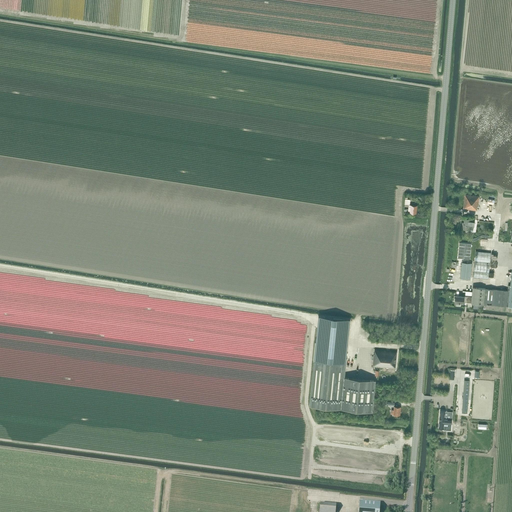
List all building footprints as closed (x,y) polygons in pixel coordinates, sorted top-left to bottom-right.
[(465,194),(463,209),(475,211),(475,210),(478,210),(479,199),(479,196),(465,194)] [(410,211),(410,212),(416,213),(416,205),(410,205),(410,199),(408,199),(408,197),(405,197),(404,204),(409,205),(408,211),(410,211)] [(496,208),(496,200),(485,199),(484,208),(496,208)] [(462,224),(461,228),(470,229),(473,230),(473,227),(474,220),(471,219),(464,218),(464,222),(463,224),(462,224)] [(459,242),(458,258),(470,259),(471,243),(459,242)] [(475,251),(473,277),(488,279),(491,253),(475,251)] [(470,279),(472,263),(462,262),(460,278),(470,279)] [(472,297),(471,303),(474,303),(473,308),(481,309),(481,304),(509,307),(509,306),(510,291),(508,290),(472,287),(472,297)] [(397,352),(375,350),(374,355),(373,355),(373,366),(395,368),(397,352)] [(314,360),(309,405),(372,411),(376,381),(345,378),(346,363),(347,356),(336,355),(335,363),(314,360)] [(391,410),(391,414),(400,415),(401,407),(394,406),(394,410),(391,410)] [(440,411),(439,428),(442,428),(443,428),(444,423),(451,424),(452,419),(452,412),(445,411),(440,411)] [(360,501),(359,511),(379,511),(380,502),(360,501)] [(320,503),(319,511),(335,511),(336,505),(320,503)]
